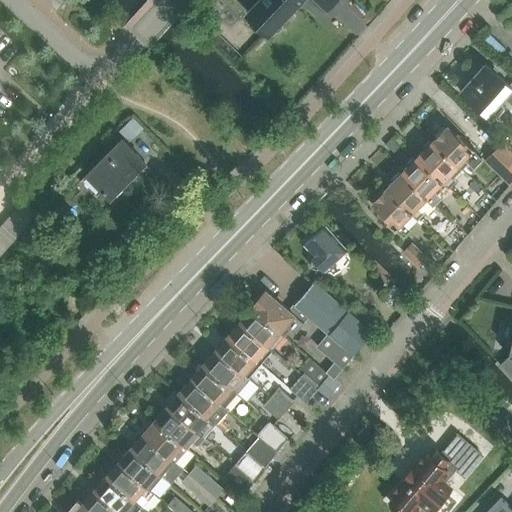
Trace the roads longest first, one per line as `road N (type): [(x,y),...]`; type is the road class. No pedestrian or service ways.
road 1 (secondary): [(82,396),(459,0)]
road 2 (residential): [(260,511),(482,243)]
road 3 (residential): [(13,0),(98,73),(172,0)]
road 4 (secondary): [(2,511),(82,396)]
